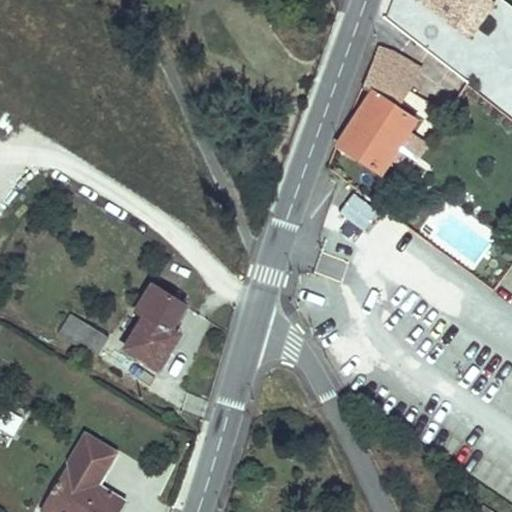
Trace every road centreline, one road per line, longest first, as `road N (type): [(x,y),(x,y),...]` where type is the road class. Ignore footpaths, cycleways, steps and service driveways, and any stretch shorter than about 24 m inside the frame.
road 1 (tertiary): [(366,0),(252,328)]
road 2 (tertiary): [(252,328),(195,511)]
road 3 (residential): [(381,511),(328,398)]
